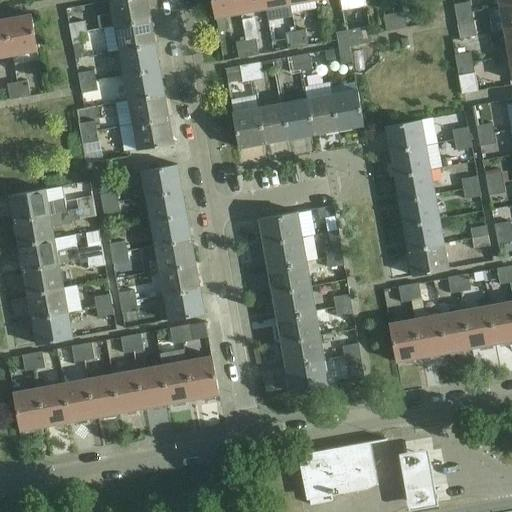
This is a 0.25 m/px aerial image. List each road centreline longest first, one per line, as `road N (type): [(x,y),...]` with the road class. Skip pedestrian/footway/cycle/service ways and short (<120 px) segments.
road 1 (residential): [(511,393),(251,440)]
road 2 (residential): [(251,440),(0,487)]
road 3 (residential): [(251,440),(215,213)]
road 4 (residential): [(215,213),(176,0)]
road 5 (residential): [(215,213),(351,189)]
